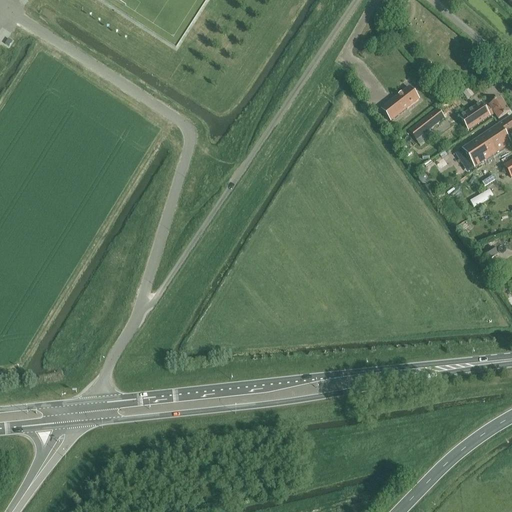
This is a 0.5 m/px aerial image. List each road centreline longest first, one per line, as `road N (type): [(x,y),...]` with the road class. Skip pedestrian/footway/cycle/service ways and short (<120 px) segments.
road 1 (unclassified): [(140,323),(187,151),(185,129),(0,5)]
road 2 (unclassified): [(140,323),(357,0)]
road 3 (primary): [(79,424),(301,400),(463,365)]
road 4 (primary): [(463,365),(87,404)]
